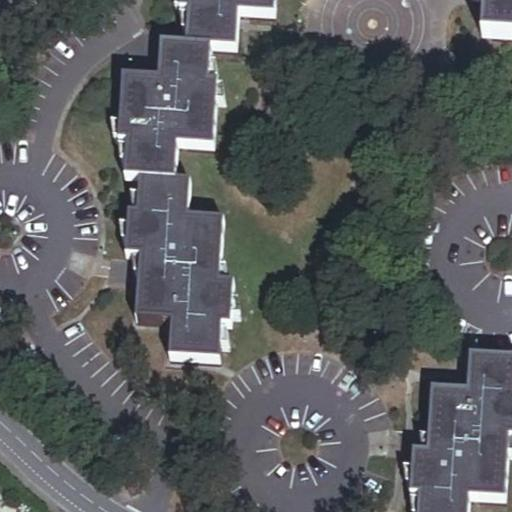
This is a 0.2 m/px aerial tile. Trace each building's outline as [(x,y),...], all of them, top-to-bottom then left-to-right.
[(275,24),(277,0),(183,0),(182,16),(191,17),(188,53),(213,55),(237,57),(240,21),(275,24)] [(486,6),(484,43),(511,44),(511,0),(478,0),(478,5),(486,6)] [(214,156),(219,92),(210,91),(213,55),(188,53),(164,51),(161,87),(126,84),(121,149),(130,150),(127,185),(143,187),(176,189),(179,153),(214,156)] [(220,291),(225,229),(189,226),(192,190),(176,189),(143,187),(141,222),(133,222),(129,263),(143,265),(138,327),(175,330),(172,365),(221,369),(224,333),(232,333),(235,293),(220,291)] [(505,508),(511,445),(511,444),(511,367),(472,364),(469,400),(435,397),(430,462),(417,461),(414,501),(422,502),(421,511),(470,511),(471,506),(505,508)]
